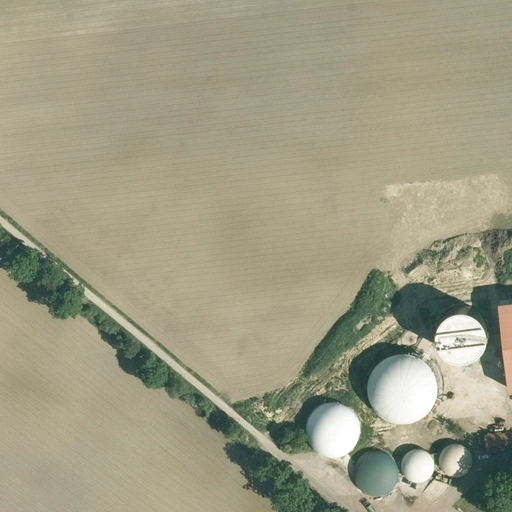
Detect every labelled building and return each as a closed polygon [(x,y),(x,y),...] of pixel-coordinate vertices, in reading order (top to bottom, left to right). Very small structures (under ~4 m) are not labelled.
[(319,425),(336,423),(350,411),(354,394),(348,378),(329,366),(316,367),(301,378),(295,397),(301,414),(319,425)] [(502,397),(475,399),(477,415),(503,413),(502,397)] [(441,408),(431,417),(430,428),(435,437),(447,441),(455,439),(459,436),(464,423),(461,414),(452,408),(441,408)] [(409,415),(406,415),(398,419),(395,429),(399,439),(407,442),(417,440),(421,434),(422,425),(417,417),(409,415)] [(359,417),(348,424),(344,434),(346,448),(356,458),(372,459),(383,452),(388,440),(384,426),(375,418),(359,417)] [(511,448),(511,430),(489,432),(490,449),(511,448)] [(463,459),(461,465),(452,463),(450,470),(469,475),(473,462),(463,459)]
